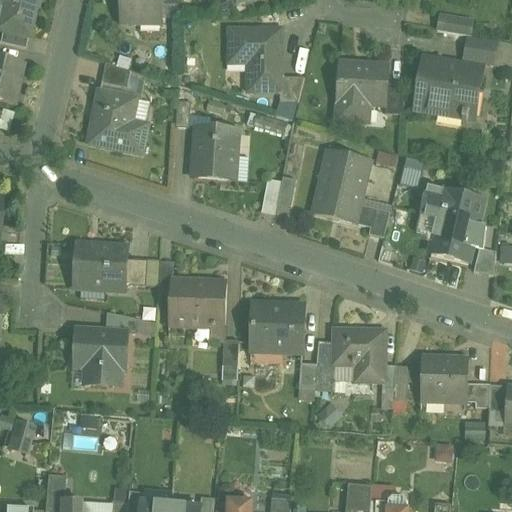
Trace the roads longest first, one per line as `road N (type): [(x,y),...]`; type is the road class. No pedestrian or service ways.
road 1 (residential): [(38,171),(511,327)]
road 2 (residential): [(38,171),(71,0)]
road 3 (residential): [(38,171),(30,289),(43,317)]
